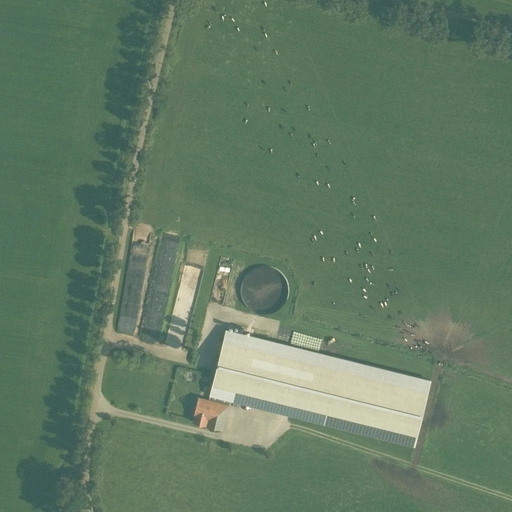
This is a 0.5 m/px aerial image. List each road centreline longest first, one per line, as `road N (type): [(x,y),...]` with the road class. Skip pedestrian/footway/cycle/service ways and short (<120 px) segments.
road 1 (unclassified): [(90,511),(85,467),(94,407),(133,173),(175,0)]
road 2 (track): [(511,498),(291,427)]
